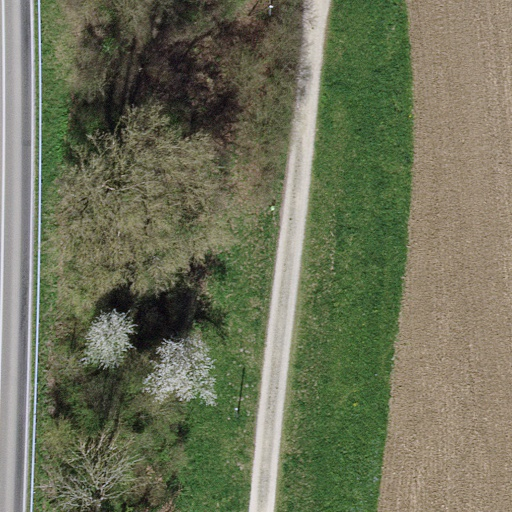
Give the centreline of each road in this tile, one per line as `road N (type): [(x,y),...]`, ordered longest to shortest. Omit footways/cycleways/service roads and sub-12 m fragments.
road 1 (track): [(325,0),(313,43),(265,511)]
road 2 (primary): [(0,335),(3,0)]
